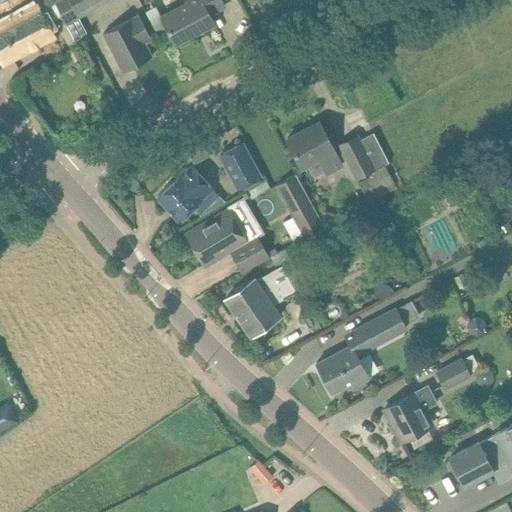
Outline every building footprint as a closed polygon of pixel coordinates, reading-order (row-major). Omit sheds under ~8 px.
[(66,23),(78,16),(69,0),(45,0),(2,23),(0,23),(0,60),(2,64),(55,36),(43,14),(56,6),(66,23)] [(69,0),(78,16),(108,0),(69,0)] [(224,6),(220,0),(185,0),(160,14),(175,44),(213,24),(208,14),(224,6)] [(103,33),(114,54),(123,71),(151,56),(144,43),(151,39),(138,15),(103,33)] [(340,162),(328,139),(319,122),(287,139),(301,165),(317,156),(324,170),(340,162)] [(337,143),(353,176),(367,202),(396,187),(384,165),(389,162),(374,133),(361,140),(357,133),(337,143)] [(194,164),(210,155),(203,142),(187,151),(194,164)] [(261,177),(241,142),(220,153),(240,188),(261,177)] [(192,166),(180,177),(179,176),(157,196),(179,220),(192,208),(201,199),(200,198),(212,188),(192,166)] [(325,227),(318,215),(296,173),(276,185),(293,217),(305,238),(325,227)] [(268,256),(256,235),(247,240),(228,208),(205,222),(185,233),(205,267),(221,256),(228,251),(241,272),(268,256)] [(293,217),(284,222),(295,244),(305,238),(293,217)] [(250,335),(282,313),(273,300),(305,283),(293,261),(259,279),(257,277),(225,299),(250,335)] [(407,302),(395,308),(402,321),(414,315),(407,302)] [(347,388),(365,379),(369,377),(356,354),(406,328),(402,321),(395,308),(345,335),(350,345),(316,363),(331,392),(346,385),(347,388)] [(469,320),(466,327),(470,334),(477,336),(484,333),(487,325),(482,319),(476,317),(469,320)] [(445,388),(470,375),(461,359),(437,372),(445,388)] [(401,441),(418,431),(432,424),(416,392),(384,409),(401,441)] [(6,403),(0,405),(0,421),(3,428),(16,422),(6,403)] [(468,448),(450,457),(464,485),(492,471),(485,457),(502,448),(511,467),(511,424),(494,433),(495,434),(479,443),(478,442),(468,448)] [(258,461),(250,467),(264,484),(272,477),(258,461)]
